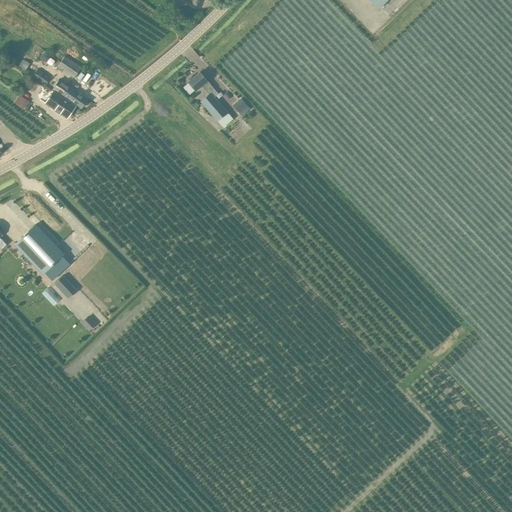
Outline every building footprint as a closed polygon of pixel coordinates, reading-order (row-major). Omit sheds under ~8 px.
[(367,0),(377,10),(388,0),(367,0)] [(64,56),(57,67),(74,78),(81,68),(64,56)] [(30,64),(23,59),(18,68),(24,72),(30,64)] [(50,78),(37,69),(32,77),(45,86),(50,78)] [(218,94),(207,81),(199,72),(187,82),(188,83),(183,87),(189,94),(194,90),(195,91),(201,86),(207,94),(199,101),(216,119),(226,111),(214,97),(218,94)] [(58,80),(52,90),(81,109),(87,99),(58,80)] [(75,106),(53,92),(45,104),(67,118),(75,106)] [(20,95),(15,103),(24,108),(29,100),(20,95)] [(241,98),(232,105),(238,112),(247,105),(241,98)] [(232,117),(226,111),(216,119),(222,126),(232,117)] [(63,254),(35,225),(14,244),(42,274),(45,271),(52,279),(70,263),(62,255),(63,254)]
